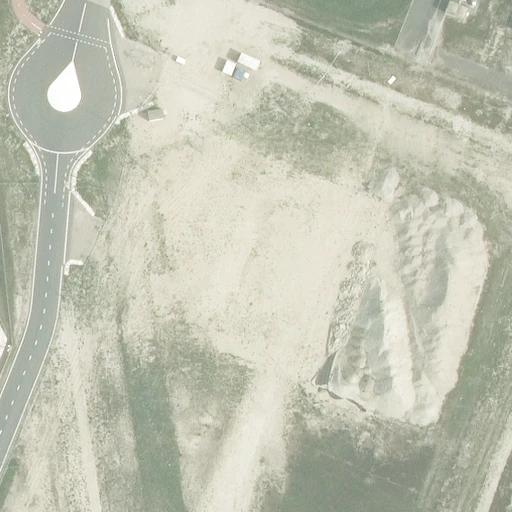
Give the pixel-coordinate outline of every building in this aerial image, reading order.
[(166,59),(149,100),(194,118),(210,77),(166,59)] [(161,110),(146,113),(148,122),(163,120),(161,110)] [(241,286),(248,262),(239,259),(232,284),(241,286)] [(382,358),(393,330),(300,294),(289,322),(382,358)] [(188,337),(227,349),(233,331),(193,319),(188,337)]
